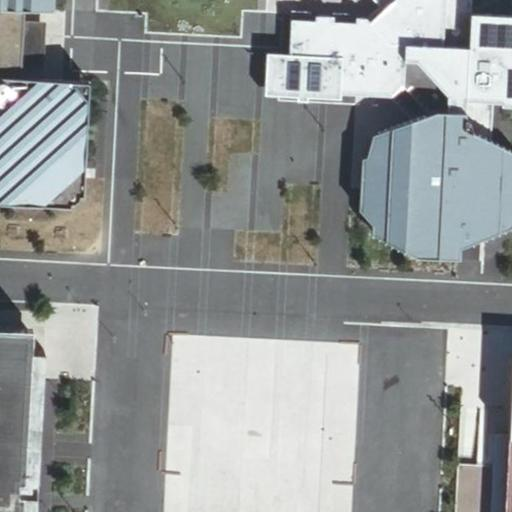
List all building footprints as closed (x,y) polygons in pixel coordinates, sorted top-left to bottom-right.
[(0,0),(0,198),(68,202),(69,197),(72,197),(74,196),(76,193),(76,190),(81,191),(86,79),(14,75),(14,65),(15,20),(16,7),(36,8),(36,0),(0,0)] [(511,14),(469,12),(469,0),(373,0),(378,4),(381,1),(387,9),(373,22),(367,15),(364,17),(289,13),(286,90),(391,94),(398,102),(412,117),(411,126),(374,133),(362,159),(357,210),(371,233),(416,258),(459,257),(457,249),(511,223),(511,154),(461,126),(465,100),(493,100),(511,101),(511,14)] [(378,4),(367,15),(373,22),(387,9),(381,1),(378,4)] [(39,20),(15,20),(14,65),(38,65),(38,43),(39,20)] [(0,370),(31,372),(32,350),(0,348),(0,370)] [(26,447),(31,372),(0,370),(0,511),(35,511),(39,448),(26,447)] [(39,448),(43,373),(31,372),(26,447),(39,448)]
